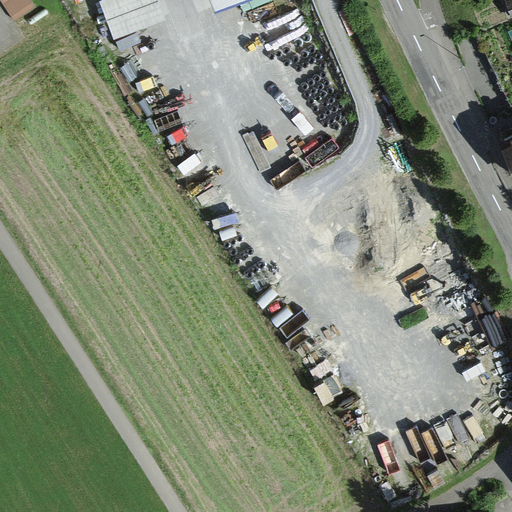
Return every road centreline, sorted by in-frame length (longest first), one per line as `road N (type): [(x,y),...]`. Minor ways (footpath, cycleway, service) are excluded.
road 1 (unknown): [(173,0),(219,105),(408,401)]
road 2 (track): [(175,511),(0,238)]
road 3 (tertiary): [(511,230),(449,109)]
